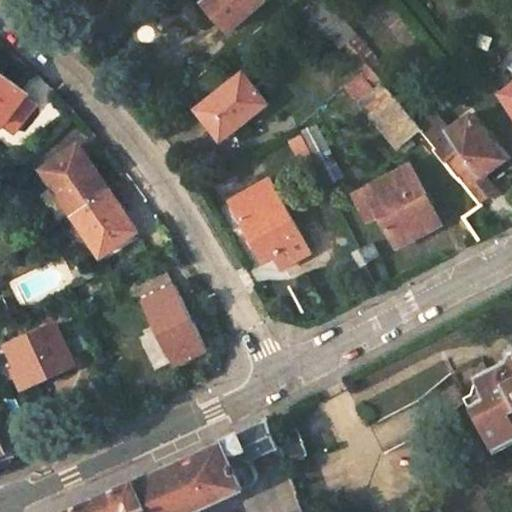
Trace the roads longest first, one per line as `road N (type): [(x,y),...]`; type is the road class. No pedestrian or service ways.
road 1 (unclassified): [(0,20),(84,83),(174,195),(277,377)]
road 2 (unclassified): [(277,377),(0,507)]
road 3 (unclassified): [(511,253),(277,377)]
